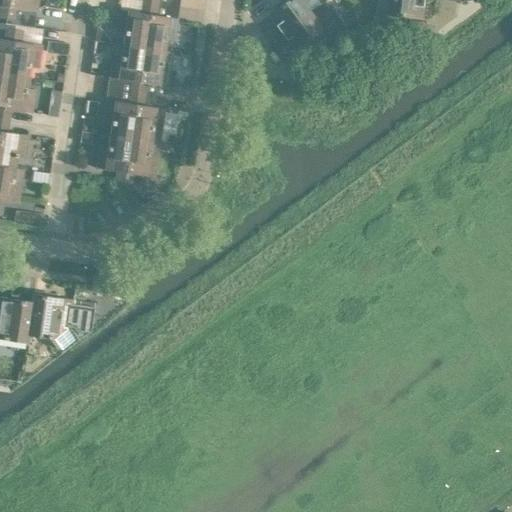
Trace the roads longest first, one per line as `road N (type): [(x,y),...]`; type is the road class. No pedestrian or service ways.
road 1 (residential): [(51,247),(132,252),(192,206),(230,0)]
road 2 (residential): [(82,0),(51,247)]
